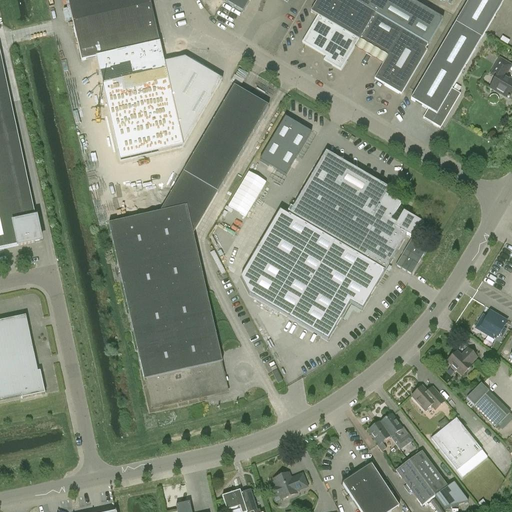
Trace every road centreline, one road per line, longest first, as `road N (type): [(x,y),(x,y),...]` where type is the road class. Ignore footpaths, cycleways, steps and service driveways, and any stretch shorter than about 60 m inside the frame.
road 1 (unclassified): [(97,478),(239,448),(347,395),(434,313),(504,199)]
road 2 (unclassified): [(504,199),(201,21),(189,0)]
road 3 (unclassified): [(0,283),(47,279),(54,291),(97,478)]
road 4 (unknown): [(403,347),(494,445)]
